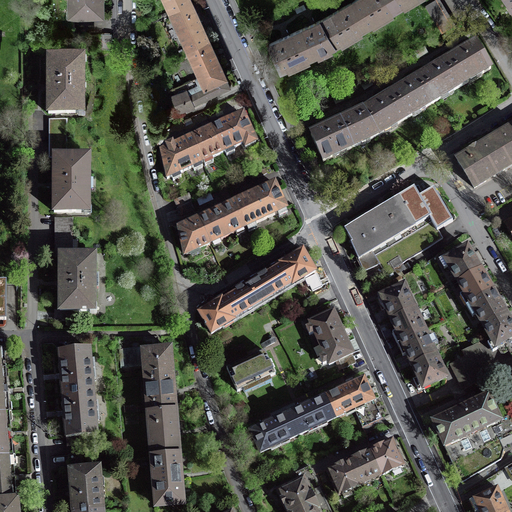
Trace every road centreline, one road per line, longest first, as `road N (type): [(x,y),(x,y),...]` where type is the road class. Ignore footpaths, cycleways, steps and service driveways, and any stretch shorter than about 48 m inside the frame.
road 1 (residential): [(319,227),(449,511)]
road 2 (residential): [(183,303),(131,81),(127,0)]
road 3 (residential): [(216,0),(319,227)]
road 4 (residential): [(183,303),(228,464),(250,511)]
road 5 (residential): [(0,336),(31,335),(45,511)]
road 6 (residential): [(183,303),(319,227)]
road 7 (residential): [(319,227),(433,157)]
